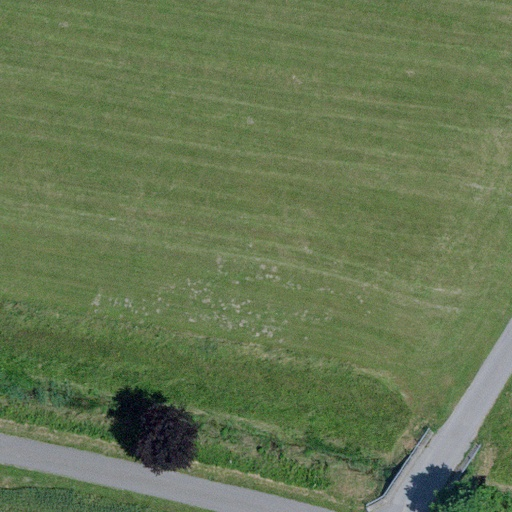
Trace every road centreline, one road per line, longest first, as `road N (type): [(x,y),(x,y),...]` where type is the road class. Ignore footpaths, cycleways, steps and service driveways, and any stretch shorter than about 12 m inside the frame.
road 1 (track): [(0,456),(252,511)]
road 2 (track): [(401,511),(511,334)]
